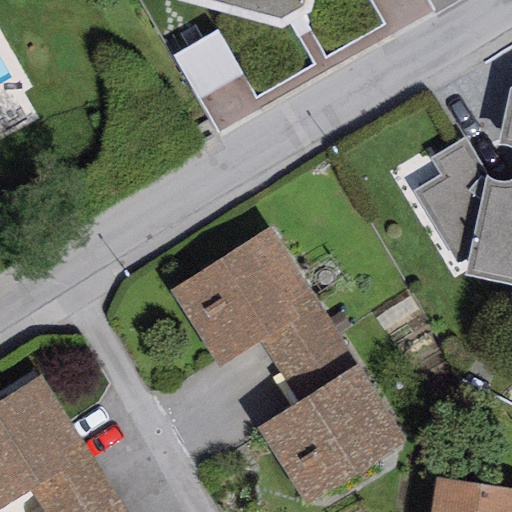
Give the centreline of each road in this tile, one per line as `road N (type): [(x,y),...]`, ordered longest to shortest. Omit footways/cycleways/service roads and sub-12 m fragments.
road 1 (residential): [(57,266),(486,0)]
road 2 (residential): [(57,266),(198,511)]
